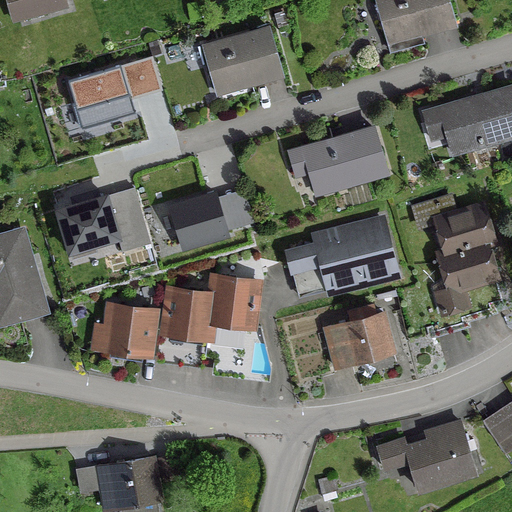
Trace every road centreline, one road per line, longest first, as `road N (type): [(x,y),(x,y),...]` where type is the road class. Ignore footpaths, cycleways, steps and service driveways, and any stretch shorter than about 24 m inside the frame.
road 1 (residential): [(511,48),(182,149)]
road 2 (residential): [(296,421),(438,396),(511,358)]
road 3 (unclassified): [(216,413),(194,429),(0,445)]
road 4 (residential): [(0,373),(216,413)]
